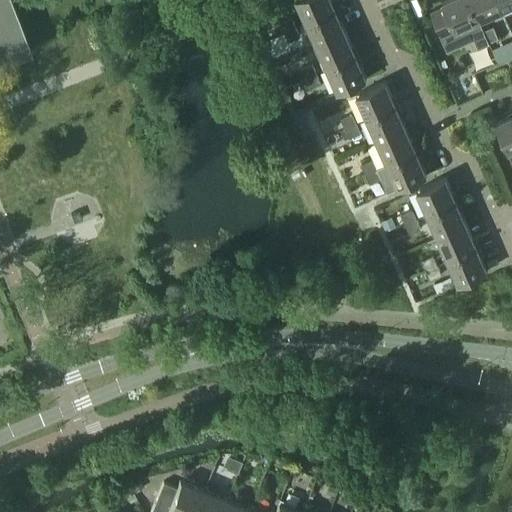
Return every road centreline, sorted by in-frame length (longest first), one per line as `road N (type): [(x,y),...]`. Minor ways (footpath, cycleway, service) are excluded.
road 1 (residential): [(362,0),(391,63),(407,67),(450,158),(464,166),(509,265)]
road 2 (tertiary): [(0,423),(190,355),(289,343)]
road 3 (tertiary): [(289,343),(511,393)]
road 4 (tertiary): [(511,357),(375,341),(289,343)]
